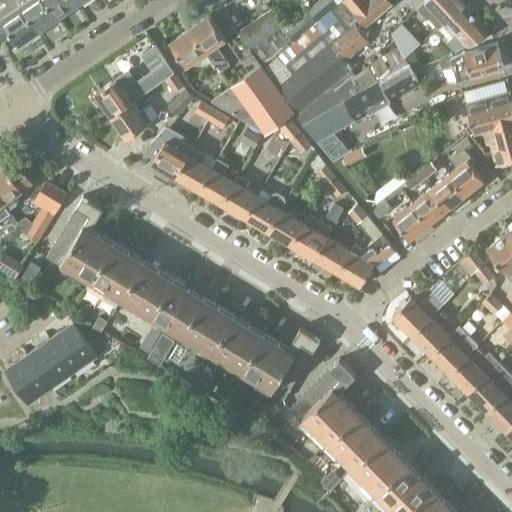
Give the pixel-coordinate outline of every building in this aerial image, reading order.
[(0,37),(3,41),(14,33),(20,43),(40,30),(19,0),(5,0),(8,3),(0,8),(0,16),(2,20),(0,21),(0,37)] [(19,0),(40,30),(59,17),(46,0),(19,0)] [(78,3),(75,0),(46,0),(59,17),(78,3)] [(361,17),(346,0),(341,0),(338,3),(318,19),(294,40),(293,41),(264,66),(295,110),(304,123),(364,89),(347,59),(368,40),(354,23),(361,17)] [(346,0),(361,17),(368,25),(393,3),(390,0),(371,0),(371,1),(370,0),(346,0)] [(466,6),(460,0),(424,0),(416,7),(425,17),(435,10),(445,21),(466,6)] [(456,51),(490,32),(466,6),(445,21),(457,33),(447,40),(456,51)] [(282,27),(275,15),(271,9),(238,30),(250,48),(261,63),(264,66),(293,41),(282,27)] [(294,40),(318,19),(309,9),(285,30),(294,40)] [(191,27),(213,60),(220,70),(231,63),(217,43),(227,37),(211,13),(191,27)] [(204,66),(213,60),(191,27),(172,40),(188,64),(198,57),(204,66)] [(497,42),(452,56),(450,52),(438,58),(442,68),(452,66),(456,81),(505,66),(497,42)] [(373,65),(381,79),(410,63),(402,49),(373,65)] [(129,69),(96,92),(112,115),(133,100),(173,72),(166,62),(138,82),(129,69)] [(295,110),(264,66),(261,63),(231,84),(266,133),(295,110)] [(381,79),(364,89),(304,123),(333,162),(350,152),(335,131),(421,82),(410,63),(381,79)] [(175,72),(165,79),(173,91),(184,84),(175,72)] [(178,113),(194,97),(196,95),(187,86),(170,105),(178,113)] [(511,157),(511,92),(511,90),(467,103),(476,132),(494,126),(498,140),(492,142),(498,165),(506,163),(511,157)] [(133,100),(112,115),(127,137),(148,123),(148,122),(153,119),(145,107),(140,111),(133,100)] [(195,111),(209,119),(215,109),(201,100),(195,111)] [(215,109),(209,119),(222,127),(229,117),(215,109)] [(291,141),(302,132),(291,119),(280,128),(281,129),(268,151),(280,159),(291,141)] [(152,141),(162,147),(154,160),(178,174),(195,146),(182,138),(184,135),(168,125),(152,141)] [(255,148),(257,145),(262,136),(247,127),(240,139),(255,148)] [(302,132),(291,141),(301,152),(311,144),(302,132)] [(456,167),(448,173),(465,194),(484,180),(468,160),(471,158),(466,151),(473,146),(467,138),(454,148),(456,151),(448,157),(456,167)] [(195,145),(195,146),(178,174),(201,187),(218,158),(217,157),(212,165),(205,160),(209,153),(195,145)] [(6,164),(0,168),(0,196),(4,203),(8,208),(17,201),(13,196),(24,188),(23,187),(33,180),(17,157),(7,164),(6,164)] [(201,187),(223,201),(239,175),(238,174),(236,179),(224,172),(228,164),(218,158),(201,187)] [(437,168),(431,161),(418,171),(424,179),(437,168)] [(327,184),(336,176),(326,164),(317,171),(327,184)] [(406,181),(411,188),(424,179),(418,171),(406,181)] [(430,187),(447,208),(465,194),(448,173),(430,187)] [(223,201),(247,215),(260,193),(246,185),(249,180),(239,175),(223,201)] [(336,176),(327,184),(337,196),(346,189),(336,176)] [(37,241),(66,192),(47,180),(34,202),(43,207),(33,223),(26,217),(19,222),(27,234),(37,241)] [(411,201),(428,223),(447,208),(430,187),(411,201)] [(269,199),(260,193),(247,215),(269,228),(282,206),(286,200),(283,199),(284,196),(277,192),(275,194),(273,193),(269,199)] [(0,220),(11,212),(8,208),(4,203),(0,196),(0,220)] [(84,196),(48,257),(62,265),(64,262),(153,315),(151,319),(163,326),(165,322),(172,326),(170,330),(182,337),(184,333),(273,386),(271,390),(285,399),(321,338),(302,326),(289,347),(92,229),(104,208),(84,196)] [(393,207),(388,200),(387,199),(374,209),(380,217),(393,207)] [(411,201),(393,216),(409,238),(428,223),(411,201)] [(358,223),(367,215),(357,202),(347,210),(358,223)] [(305,220),(282,206),(269,228),(292,242),(305,220)] [(292,242),(315,256),(328,234),(316,227),(321,220),(309,213),(305,220),(292,242)] [(511,235),(509,232),(488,248),(511,278),(511,235)] [(365,251),(353,244),(338,269),(361,284),(374,263),(375,264),(394,249),(381,233),(367,245),(370,248),(365,251)] [(315,256),(338,269),(353,244),(351,247),(328,234),(315,256)] [(475,271),(485,262),(475,250),(461,261),(471,274),(475,271)] [(4,251),(0,257),(0,268),(15,277),(24,263),(4,251)] [(495,274),(485,262),(475,271),(484,283),(495,274)] [(26,267),(22,273),(32,279),(36,273),(26,267)] [(395,313),(414,333),(432,315),(431,315),(444,302),(433,290),(420,303),(413,296),(395,313)] [(505,304),(493,293),(485,301),(497,312),(505,304)] [(92,314),(89,320),(100,327),(104,321),(92,314)] [(414,333),(433,352),(450,334),(432,315),(414,333)] [(52,338),(76,372),(99,356),(75,321),(52,338)] [(433,352),(452,371),(469,353),(479,344),(460,325),(450,334),(433,352)] [(163,333),(149,357),(161,364),(175,340),(163,333)] [(76,372),(52,338),(29,353),(53,388),(76,372)] [(145,339),(139,349),(148,354),(154,345),(145,339)] [(478,362),(469,353),(452,371),(471,390),(499,361),(489,351),(478,362)] [(53,388),(29,353),(6,370),(29,404),(53,388)] [(342,358),(291,408),(303,420),(306,417),(379,491),(356,511),(376,511),(388,500),(394,506),(391,509),(393,511),(459,511),(433,485),(434,484),(427,477),(426,478),(341,392),(358,375),(342,358)] [(471,390),(489,409),(507,392),(498,382),(509,371),(499,361),(471,390)] [(205,389),(213,376),(202,370),(194,383),(205,389)] [(489,409),(508,428),(511,423),(511,396),(507,392),(489,409)] [(272,401),(267,407),(277,415),(282,408),(272,401)] [(274,424),(270,429),(277,433),(281,429),(274,424)]
